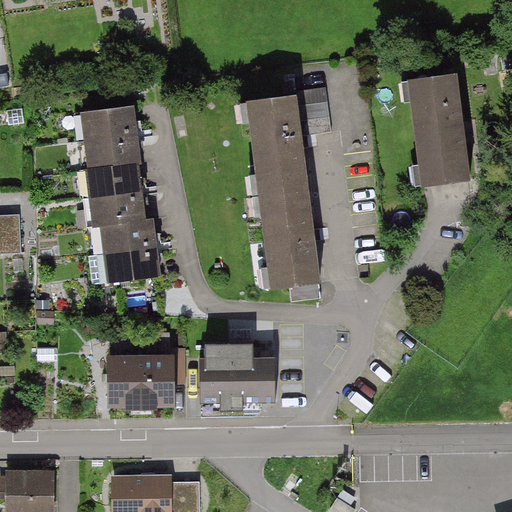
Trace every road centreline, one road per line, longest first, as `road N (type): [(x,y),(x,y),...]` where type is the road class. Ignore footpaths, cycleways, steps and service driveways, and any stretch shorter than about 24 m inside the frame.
road 1 (residential): [(160,91),(197,288),(209,303),(349,318),(361,329),(360,354),(300,444)]
road 2 (unclassified): [(0,447),(227,445)]
road 3 (unclassified): [(300,444),(511,439)]
